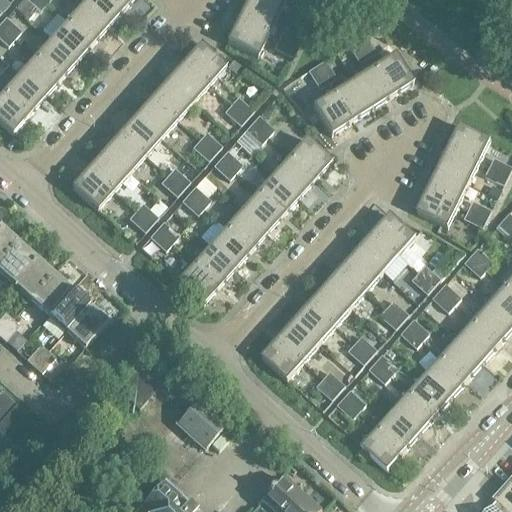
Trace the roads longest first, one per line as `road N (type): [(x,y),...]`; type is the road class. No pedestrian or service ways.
road 1 (residential): [(206,357),(438,112)]
road 2 (residential): [(24,190),(190,0)]
road 3 (residential): [(206,357),(24,190)]
road 4 (residential): [(379,511),(206,357)]
road 5 (tertiary): [(498,426),(408,511)]
